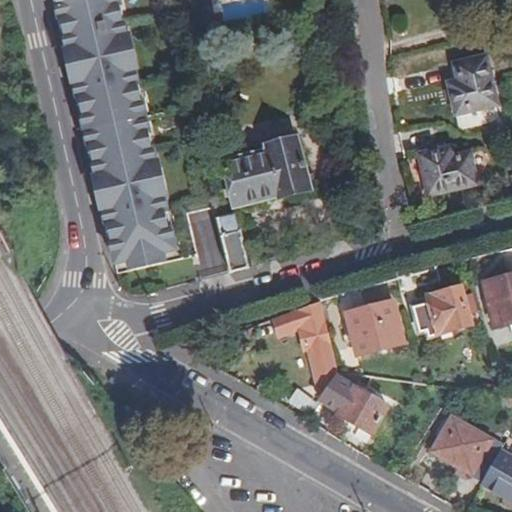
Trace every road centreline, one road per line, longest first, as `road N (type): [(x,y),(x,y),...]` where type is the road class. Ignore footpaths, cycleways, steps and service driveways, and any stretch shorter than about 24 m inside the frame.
road 1 (residential): [(511,222),(161,316),(137,312)]
road 2 (tertiary): [(77,298),(85,279),(81,222),(30,0)]
road 3 (residential): [(402,511),(160,379)]
